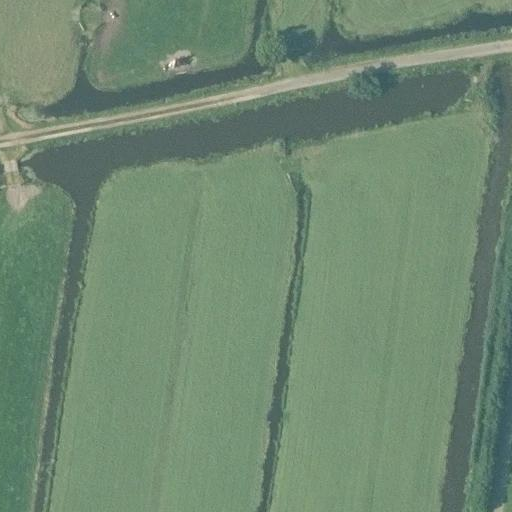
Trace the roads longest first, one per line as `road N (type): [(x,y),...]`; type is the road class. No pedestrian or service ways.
road 1 (unclassified): [(0,139),(511,47)]
road 2 (unclassified): [(494,511),(511,379)]
